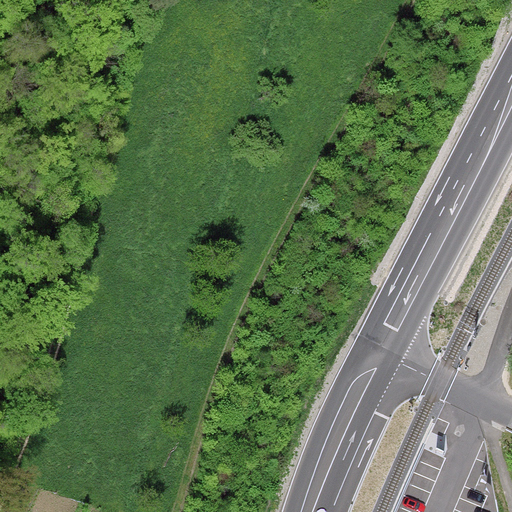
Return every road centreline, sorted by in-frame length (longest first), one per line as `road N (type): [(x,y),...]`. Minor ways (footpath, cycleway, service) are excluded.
road 1 (primary): [(511,78),(382,355)]
road 2 (primary): [(382,355),(312,511)]
road 3 (residential): [(511,418),(382,355)]
